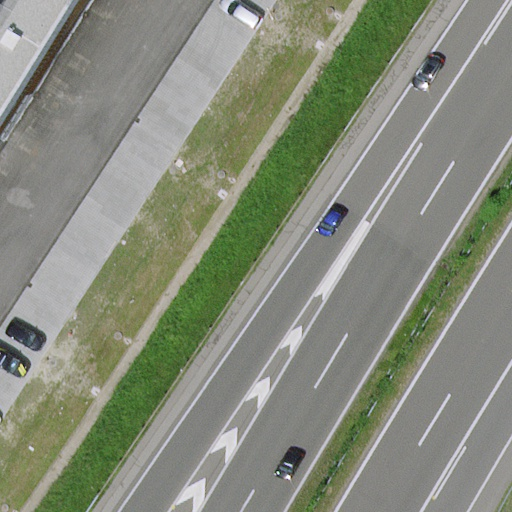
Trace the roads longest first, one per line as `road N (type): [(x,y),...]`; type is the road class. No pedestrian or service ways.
road 1 (motorway): [(511,45),(165,511)]
road 2 (motorway): [(511,68),(240,511)]
road 3 (motorway): [(382,511),(511,296)]
